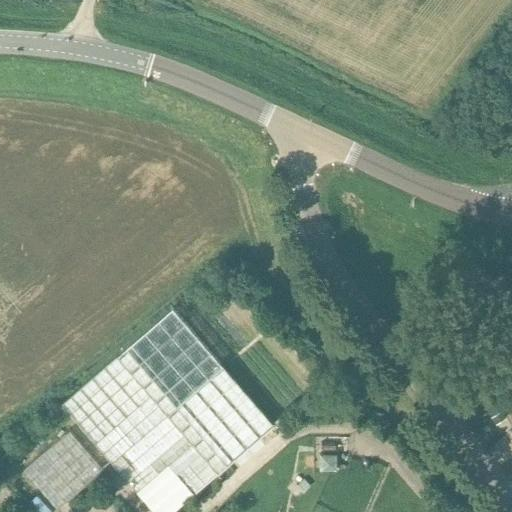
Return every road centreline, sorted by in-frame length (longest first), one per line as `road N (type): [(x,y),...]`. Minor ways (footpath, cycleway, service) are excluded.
road 1 (residential): [(511,501),(339,288),(314,233),(298,161),(305,132)]
road 2 (unclassified): [(305,132),(148,66),(0,43)]
road 3 (unclassified): [(511,212),(433,193),(305,132)]
